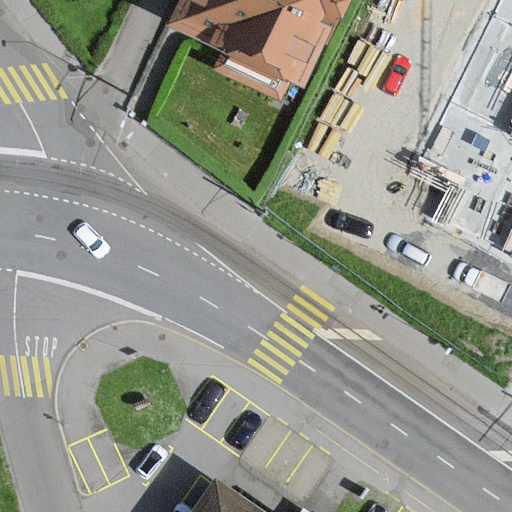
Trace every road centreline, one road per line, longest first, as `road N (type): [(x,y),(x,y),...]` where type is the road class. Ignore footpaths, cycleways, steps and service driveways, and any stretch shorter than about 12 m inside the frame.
road 1 (tertiary): [(511,508),(214,304),(118,256),(51,237)]
road 2 (residential): [(18,231),(19,399),(49,511)]
road 3 (residential): [(51,237),(155,0)]
road 4 (tertiary): [(18,231),(17,110),(0,68)]
